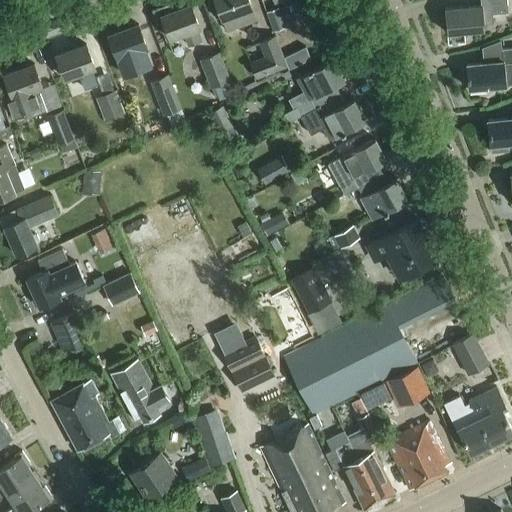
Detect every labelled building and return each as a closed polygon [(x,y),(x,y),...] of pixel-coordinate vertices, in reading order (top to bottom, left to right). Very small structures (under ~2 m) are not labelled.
[(229,31),(253,22),(247,5),(251,4),(249,0),(215,0),(222,15),(223,14),(229,31)] [(291,0),(293,5),(297,15),(308,11),(304,0),(291,0)] [(492,14),(508,13),(507,0),(481,0),(482,5),(445,8),(447,33),(485,30),(484,25),(493,24),(492,14)] [(189,44),(200,40),(195,25),(199,23),(192,4),(162,15),(170,34),(183,29),(189,44)] [(280,6),(267,10),(274,30),(287,25),(280,6)] [(141,23),(111,34),(126,76),(152,66),(143,44),(148,42),(141,23)] [(251,60),(257,77),(287,66),(275,34),(259,40),(265,55),(251,60)] [(85,84),(96,80),(90,64),(96,62),(88,43),(58,54),(66,73),(79,68),(85,84)] [(296,65),(318,57),(314,45),(292,53),(296,65)] [(507,79),(511,78),(511,47),(502,48),(503,61),(467,64),(469,88),(507,85),(507,79)] [(201,58),(216,97),(236,89),(221,50),(201,58)] [(303,115),(341,94),(336,85),(344,80),(333,59),(298,78),(309,98),(297,104),(303,115)] [(48,109),(45,99),(39,83),(43,82),(36,63),(7,74),(14,93),(6,96),(14,115),(17,114),(19,120),(48,109)] [(172,124),(187,118),(169,72),(151,79),(164,113),(168,112),(172,124)] [(126,112),(118,89),(98,96),(106,119),(126,112)] [(345,103),(341,94),(303,115),(312,133),(324,127),(332,140),(366,121),(354,98),(345,103)] [(238,132),(223,104),(212,110),(226,138),(238,132)] [(64,108),(48,115),(59,145),(61,144),(76,138),(64,108)] [(296,108),(283,115),(288,124),(301,117),(296,108)] [(0,138),(14,133),(11,126),(4,128),(0,117),(0,138)] [(511,117),(490,120),(492,141),(493,152),(510,151),(509,142),(511,142),(511,117)] [(76,138),(61,144),(64,152),(78,146),(76,138)] [(329,163),(346,194),(364,185),(384,173),(379,164),(387,160),(375,138),(341,156),(329,163)] [(15,164),(18,163),(9,143),(0,146),(0,197),(18,190),(25,187),(15,164)] [(283,154),(258,168),(268,185),(293,171),(283,154)] [(103,170),(84,169),(83,193),(101,194),(103,170)] [(389,182),(386,177),(384,173),(364,185),(368,193),(362,196),(374,218),(409,199),(397,177),(389,182)] [(31,227),(44,221),(60,214),(51,196),(18,211),(21,220),(5,227),(18,255),(39,245),(31,227)] [(282,212),(262,223),(268,234),(288,223),(282,212)] [(424,268),(443,257),(435,243),(433,244),(418,217),(368,244),(376,259),(388,253),(401,276),(422,265),(424,268)] [(108,251),(124,243),(114,224),(98,232),(108,251)] [(354,224),(334,234),(340,246),(360,236),(354,224)] [(64,249),(40,260),(45,271),(30,278),(42,307),(63,297),(61,293),(87,281),(77,260),(71,263),(64,249)] [(291,278),(309,311),(333,298),(315,265),(291,278)] [(105,284),(111,298),(139,285),(132,271),(105,284)] [(74,292),(77,296),(107,281),(104,273),(94,278),(95,282),(74,292)] [(417,360),(401,328),(457,299),(445,275),(389,303),(388,301),(285,353),(314,412),(417,360)] [(51,320),(64,349),(89,339),(76,309),(51,320)] [(94,315),(97,323),(110,317),(107,309),(94,315)] [(154,319),(142,325),(146,335),(159,329),(154,319)] [(468,372),(489,361),(472,330),(452,341),(468,372)] [(223,351),(243,391),(276,375),(257,335),(223,351)] [(156,388),(145,367),(141,358),(115,371),(137,416),(142,413),(145,419),(161,411),(158,405),(166,401),(159,387),(156,388)] [(433,360),(423,365),(428,375),(438,370),(433,360)] [(419,364),(387,379),(398,405),(430,390),(419,364)] [(79,448),(110,432),(112,436),(127,428),(120,415),(110,420),(96,394),(99,392),(92,380),(54,400),(79,448)] [(478,414),(492,440),(511,430),(511,423),(504,408),(507,406),(496,384),(470,397),(471,399),(478,415),(478,414)] [(478,415),(471,399),(463,403),(458,393),(443,401),(456,427),(459,425),(472,450),(492,440),(478,414),(478,415)] [(0,443),(15,433),(0,411),(0,443)] [(358,416),(370,441),(381,435),(369,411),(358,416)] [(310,418),(316,429),(323,425),(318,414),(310,418)] [(333,511),(331,506),(345,499),(308,421),(262,443),(294,511),(333,511)] [(445,462),(451,459),(432,421),(391,442),(412,486),(448,468),(445,462)] [(235,431),(212,437),(218,460),(240,455),(235,431)] [(356,444),(354,445),(350,437),(325,450),(334,466),(345,460),(369,505),(384,497),(356,444)] [(368,437),(356,444),(384,497),(398,490),(376,446),(373,447),(368,437)] [(12,493),(42,473),(27,451),(19,456),(20,458),(4,469),(0,462),(0,498),(11,492),(12,493)] [(167,480),(165,478),(177,470),(169,459),(166,462),(159,452),(133,470),(149,492),(167,480)] [(206,456),(184,467),(190,480),(212,469),(206,456)] [(55,494),(42,473),(12,493),(20,505),(9,511),(33,511),(31,508),(46,498),(47,499),(55,494)] [(236,511),(247,507),(237,488),(222,496),(230,511),(236,511)] [(176,497),(172,500),(172,505),(176,509),(181,508),(185,511),(190,511),(191,511),(184,505),(184,500),(181,496),(176,497)]
